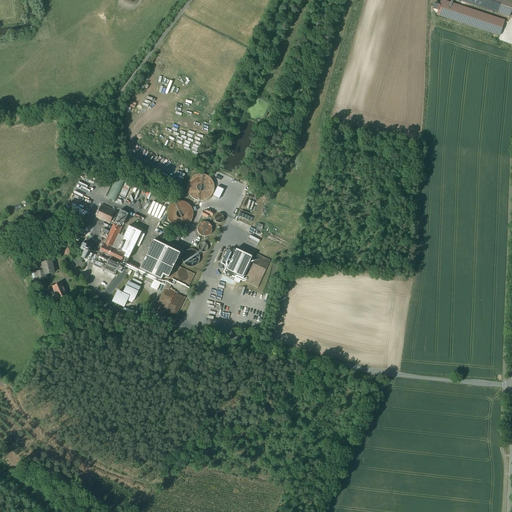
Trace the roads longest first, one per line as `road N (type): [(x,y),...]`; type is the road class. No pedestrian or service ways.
road 1 (residential): [(511,385),(387,374),(158,316)]
road 2 (residential): [(188,0),(115,96),(111,168),(96,195)]
